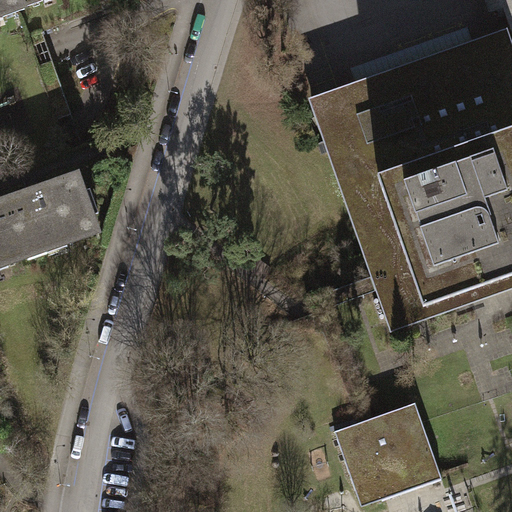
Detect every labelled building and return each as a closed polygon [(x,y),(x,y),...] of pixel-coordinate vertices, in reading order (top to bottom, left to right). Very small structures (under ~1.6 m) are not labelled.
[(23,11),(22,7),(19,0),(0,0),(0,13),(1,13),(2,18),(23,11)] [(511,0),(500,0),(511,33),(511,0)] [(360,81),(473,42),(468,27),(355,67),(360,81)] [(315,97),(309,99),(371,277),(376,291),(391,332),(511,289),(511,40),(508,29),(473,42),(360,81),(339,89),(315,97)] [(76,174),(6,199),(24,252),(65,238),(66,242),(96,232),(76,174)] [(26,257),(24,252),(6,199),(0,200),(0,258),(4,257),(7,264),(26,257)] [(334,306),(376,291),(371,277),(308,299),(309,303),(313,314),(320,311),(359,423),(373,418),(334,306)] [(359,423),(335,431),(362,508),(443,479),(415,403),(373,418),(359,423)]
